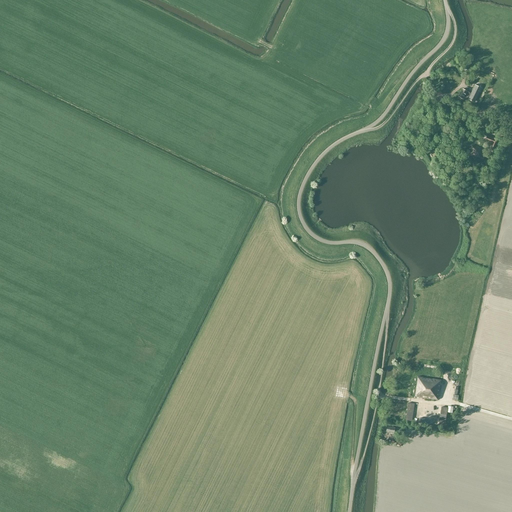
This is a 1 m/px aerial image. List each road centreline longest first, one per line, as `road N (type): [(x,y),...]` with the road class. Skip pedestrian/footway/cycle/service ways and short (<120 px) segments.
road 1 (unclassified): [(349,511),(389,283),(366,246),(310,233),(300,191),(324,152),(385,113),(444,37),(446,9)]
road 2 (track): [(386,311),(381,396),(511,420)]
